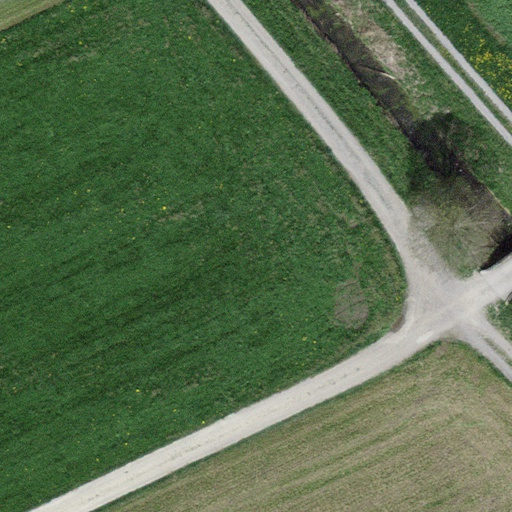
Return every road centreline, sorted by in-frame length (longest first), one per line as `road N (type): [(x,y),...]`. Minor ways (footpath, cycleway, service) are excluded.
road 1 (track): [(34,511),(449,307)]
road 2 (track): [(449,307),(370,181),(226,0)]
road 3 (track): [(397,0),(511,134)]
